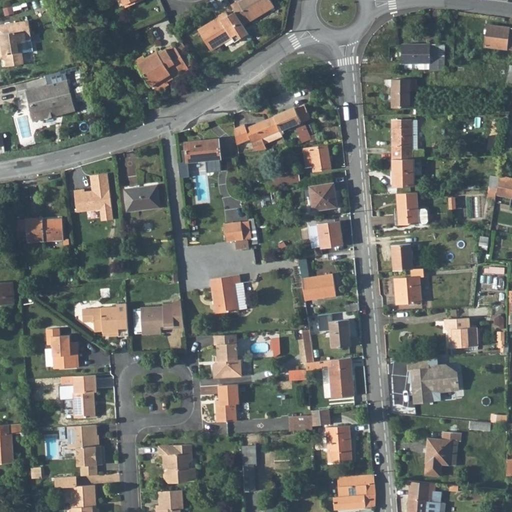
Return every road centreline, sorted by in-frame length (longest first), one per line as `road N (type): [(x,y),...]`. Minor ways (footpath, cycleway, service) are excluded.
road 1 (residential): [(343,38),(386,511)]
road 2 (residential): [(242,264),(183,270),(168,117)]
road 3 (residential): [(0,170),(70,156),(168,117)]
road 4 (residential): [(168,117),(310,21)]
road 5 (residential): [(128,426),(128,375),(141,370),(186,374),(189,409),(181,422)]
road 6 (residential): [(368,6),(416,0),(511,9)]
